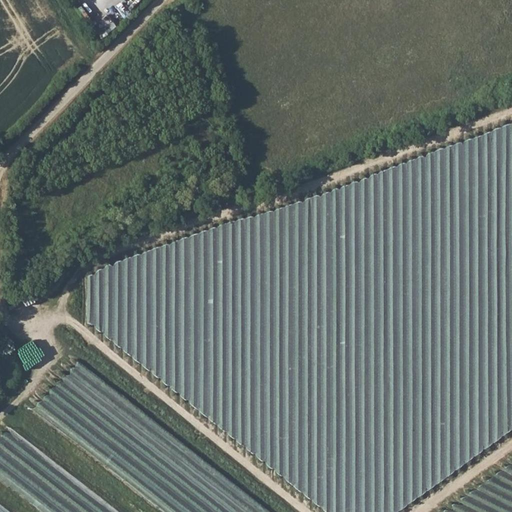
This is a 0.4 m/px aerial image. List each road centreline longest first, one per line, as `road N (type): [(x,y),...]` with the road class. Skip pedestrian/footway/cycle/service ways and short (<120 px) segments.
road 1 (track): [(61,313),(66,287),(93,263),(511,108)]
road 2 (track): [(312,511),(61,313)]
road 3 (unclassified): [(0,161),(158,0)]
road 4 (track): [(511,442),(413,511)]
